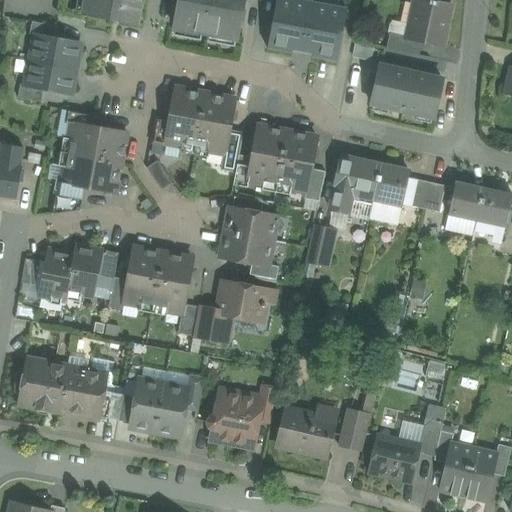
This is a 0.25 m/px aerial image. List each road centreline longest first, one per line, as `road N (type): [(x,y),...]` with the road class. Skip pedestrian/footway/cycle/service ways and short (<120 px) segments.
road 1 (residential): [(464,151),(330,121),(280,78),(170,58),(157,66),(141,165)]
road 2 (residential): [(0,338),(19,231),(113,219),(177,229)]
road 3 (residential): [(0,451),(244,500)]
road 4 (residential): [(478,0),(464,151)]
